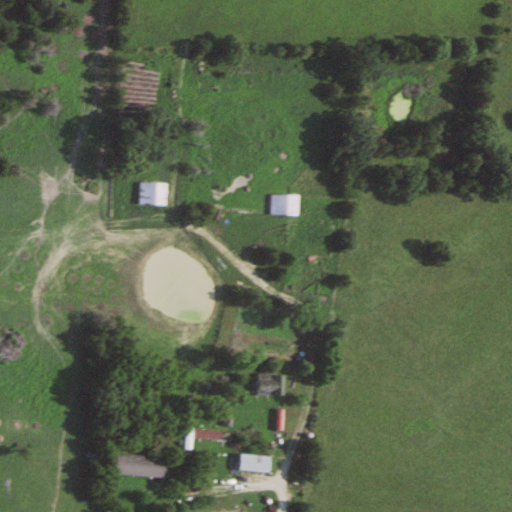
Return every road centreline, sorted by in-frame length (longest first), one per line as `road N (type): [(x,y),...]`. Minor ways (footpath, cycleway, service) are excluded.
road 1 (residential): [(280,511),(294,440),(315,399),(315,310),(174,215),(53,244),(48,295)]
road 2 (residential): [(284,479),(240,480),(182,499),(161,490),(157,478)]
